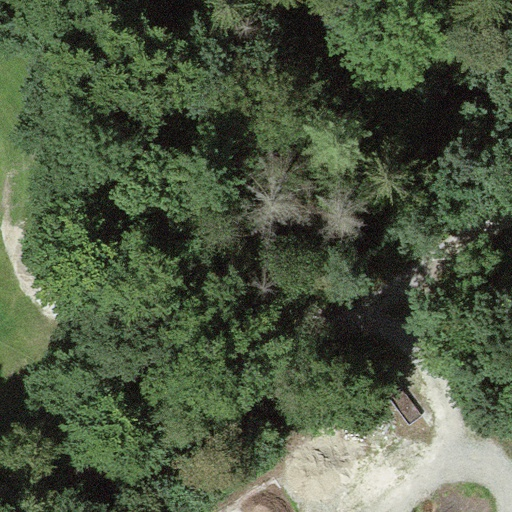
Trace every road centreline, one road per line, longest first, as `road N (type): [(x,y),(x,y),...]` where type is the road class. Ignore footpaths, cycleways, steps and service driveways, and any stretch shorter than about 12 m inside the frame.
road 1 (track): [(25,253),(41,300),(69,321),(144,334),(261,313),(339,326),(511,216)]
road 2 (track): [(43,511),(228,415),(339,326)]
road 3 (track): [(470,437),(377,303)]
